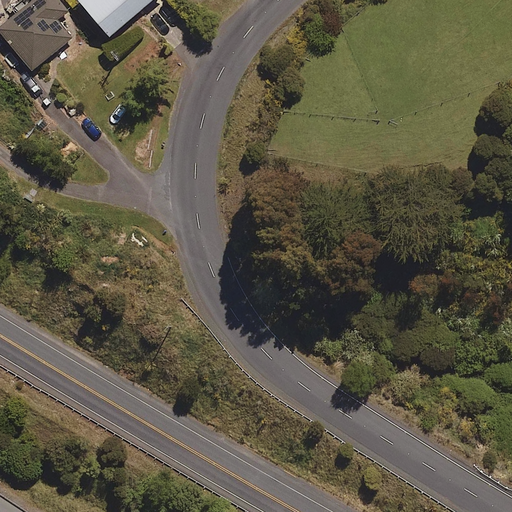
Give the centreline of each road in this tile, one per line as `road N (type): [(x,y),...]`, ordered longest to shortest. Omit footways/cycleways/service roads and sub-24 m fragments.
road 1 (unclassified): [(277,0),(226,55),(197,141),(199,220),(223,295),(271,359),(507,511)]
road 2 (secondary): [(0,334),(299,511)]
